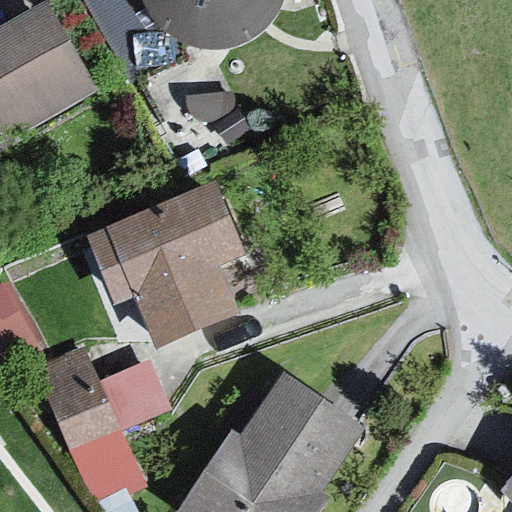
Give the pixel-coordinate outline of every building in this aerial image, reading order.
[(146,0),(157,18),(180,36),(203,43),(228,42),(251,32),(269,16),(278,0),(146,0)] [(37,6),(0,25),(0,151),(90,102),(37,6)] [(199,195),(77,249),(104,312),(122,304),(146,358),(230,322),(211,278),(232,269),(199,195)] [(0,285),(0,371),(39,348),(0,285)] [(81,364),(39,385),(98,503),(145,480),(129,446),(175,423),(142,356),(90,382),(81,364)] [(317,511),(360,443),(262,382),(180,511),(317,511)] [(511,511),(511,474),(488,495),(502,511),(511,511)]
